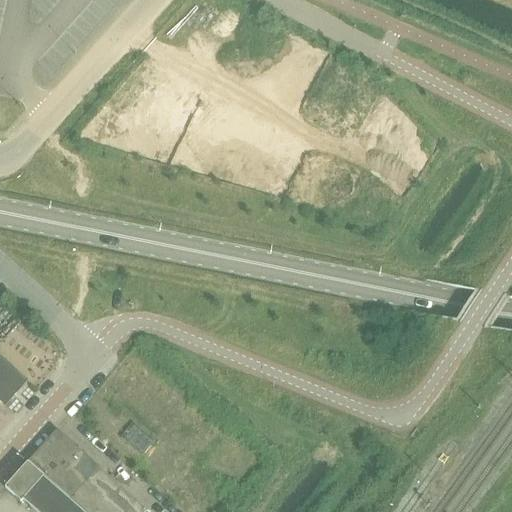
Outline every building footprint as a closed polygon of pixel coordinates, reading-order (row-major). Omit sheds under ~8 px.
[(0,401),(5,405),(15,393),(28,380),(0,354),(0,401)] [(168,448),(195,419),(147,375),(120,403),(168,448)] [(84,511),(141,511),(145,508),(56,430),(28,462),(84,511)] [(244,471),(262,486),(279,466),(244,437),(232,451),(249,466),(244,471)] [(23,503),(34,511),(82,511),(26,463),(4,488),(22,504),(23,503)]
